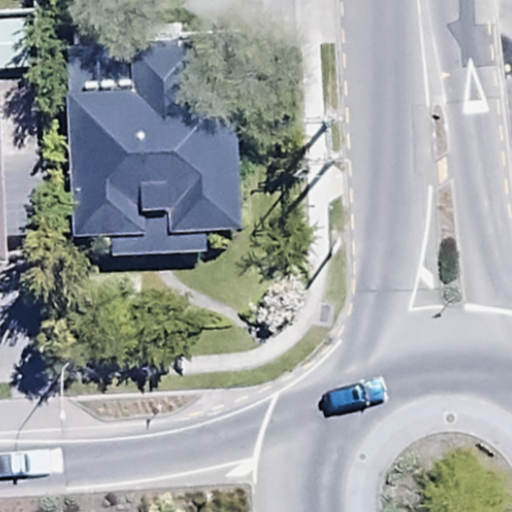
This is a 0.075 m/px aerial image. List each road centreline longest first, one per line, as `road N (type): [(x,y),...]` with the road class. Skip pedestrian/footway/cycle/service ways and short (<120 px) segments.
road 1 (tertiary): [(428,0),(465,94),(511,373)]
road 2 (tertiary): [(367,376),(390,185),(386,106),(402,0)]
road 3 (trunk): [(0,472),(319,419)]
road 4 (trunk): [(367,376),(414,359),(464,358),(511,373)]
